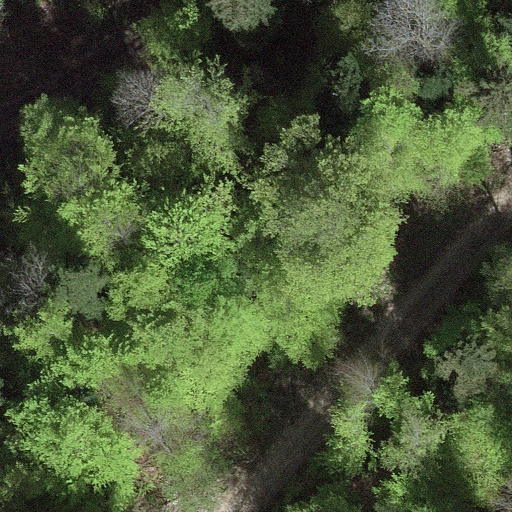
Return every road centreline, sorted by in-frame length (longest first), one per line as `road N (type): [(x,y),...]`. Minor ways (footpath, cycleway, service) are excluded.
road 1 (track): [(239,511),(511,205)]
road 2 (track): [(0,121),(111,64),(188,0)]
road 3 (track): [(111,64),(90,118),(0,249)]
